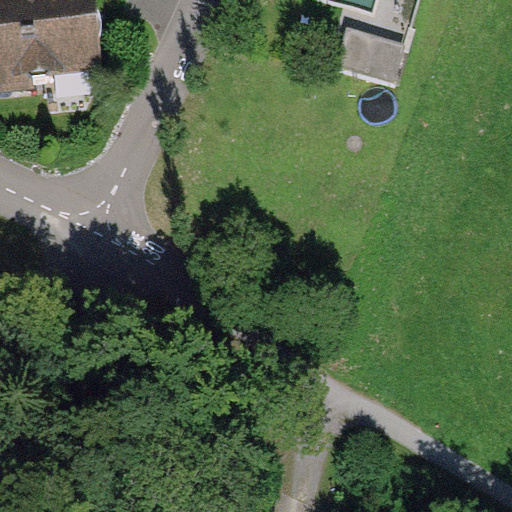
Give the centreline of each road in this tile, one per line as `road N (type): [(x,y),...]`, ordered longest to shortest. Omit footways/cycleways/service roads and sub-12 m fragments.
road 1 (residential): [(0,185),(58,216),(96,223),(261,353)]
road 2 (track): [(261,353),(511,498)]
